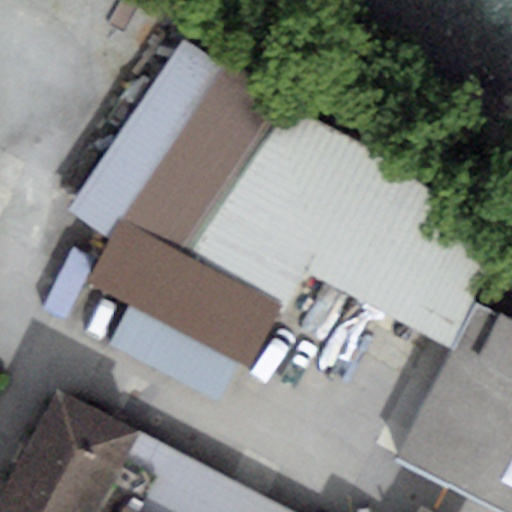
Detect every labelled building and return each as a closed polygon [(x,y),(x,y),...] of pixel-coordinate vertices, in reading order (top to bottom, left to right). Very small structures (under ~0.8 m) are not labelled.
[(63,214),(108,244),(222,71),(177,41),(63,214)] [(510,227),(222,71),(108,244),(84,276),(133,302),(244,364),(309,270),(449,344),(472,299),(510,227)] [(475,361),(500,313),(472,299),(449,344),(392,456),(420,470),(446,484),(502,375),(475,361)] [(244,364),(133,302),(110,343),(222,405),(244,364)] [(511,511),(511,318),(500,313),(475,361),(502,375),(446,484),(501,511),(511,511)] [(104,511),(145,435),(58,390),(0,498),(0,511),(104,511)] [(289,511),(145,435),(104,511),(289,511)]
